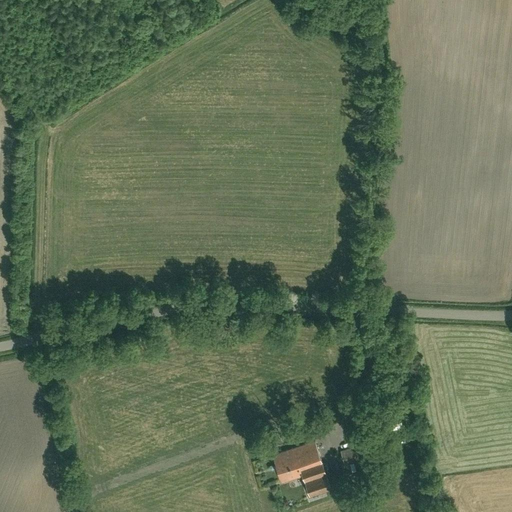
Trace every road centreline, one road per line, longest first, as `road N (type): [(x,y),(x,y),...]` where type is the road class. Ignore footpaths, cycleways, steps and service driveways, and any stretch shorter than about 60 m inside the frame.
road 1 (unclassified): [(0,347),(178,309),(511,311)]
road 2 (track): [(323,0),(385,38),(368,309)]
